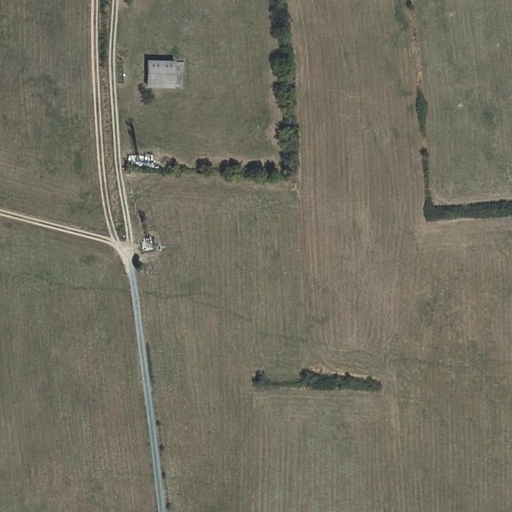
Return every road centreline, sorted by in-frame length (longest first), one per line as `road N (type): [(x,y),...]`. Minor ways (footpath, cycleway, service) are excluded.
road 1 (track): [(159,511),(125,244),(0,211)]
road 2 (track): [(125,244),(113,0)]
